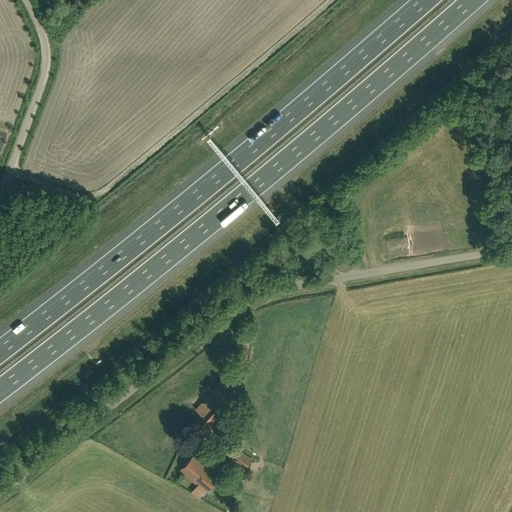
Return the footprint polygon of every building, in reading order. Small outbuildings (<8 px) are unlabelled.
[(401,83),(423,66),(418,59),(396,77),(401,83)] [(6,392),(10,398),(37,380),(33,375),(6,392)] [(222,379),(215,388),(224,394),(230,386),(222,379)] [(196,409),(203,415),(190,428),(199,436),(220,414),(204,400),(196,409)] [(240,451),(234,459),(245,467),(251,460),(240,451)] [(221,473),(197,453),(182,470),(205,491),(221,473)]
